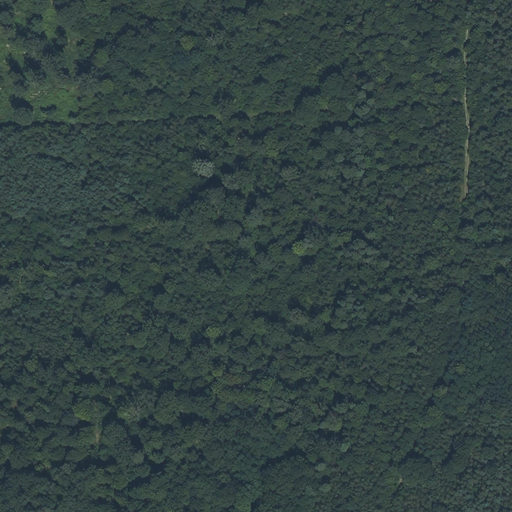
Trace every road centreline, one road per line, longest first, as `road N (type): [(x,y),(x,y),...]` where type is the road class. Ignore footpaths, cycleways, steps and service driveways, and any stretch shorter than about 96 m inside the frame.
road 1 (track): [(470,0),(464,329),(390,511)]
road 2 (track): [(466,101),(0,128)]
road 3 (track): [(0,471),(414,453)]
